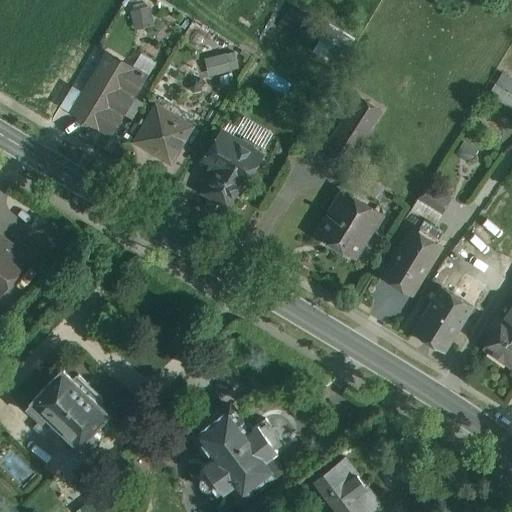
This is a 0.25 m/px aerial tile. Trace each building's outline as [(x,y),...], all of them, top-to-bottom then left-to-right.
[(135,6),(137,24),(155,21),(153,3),(135,6)] [(206,55),(210,73),(227,69),(223,52),(206,55)] [(145,75),(109,53),(75,110),(111,132),(145,75)] [(511,73),(505,68),(490,91),(511,104),(511,73)] [(191,126),(158,106),(138,139),(171,159),(191,126)] [(347,119),(327,150),(346,163),(366,132),(347,119)] [(240,141),(223,130),(205,160),(219,168),(206,190),(228,203),(241,181),(244,183),(262,154),(253,148),(252,144),(245,139),(240,141)] [(450,199),(428,185),(421,197),(443,211),(450,199)] [(349,197),(344,199),(336,211),(330,213),(320,229),(322,234),(352,253),(358,252),(380,216),(378,211),(367,204),(361,205),(349,197)] [(444,232),(425,220),(417,232),(436,243),(444,232)] [(413,229),(385,274),(413,290),(422,275),(422,276),(429,265),(428,264),(440,246),(436,243),(417,232),(413,229)] [(0,292),(27,258),(2,240),(0,242),(0,292)] [(455,267),(443,286),(455,294),(467,275),(455,267)] [(487,286),(467,274),(467,275),(455,294),(475,306),(487,286)] [(443,286),(442,286),(414,332),(446,352),(475,306),(455,294),(443,286)] [(511,324),(504,319),(486,345),(511,363),(511,324)] [(103,395),(80,373),(78,373),(75,377),(64,366),(29,403),(44,417),(45,419),(49,414),(73,436),(87,450),(102,435),(95,428),(111,411),(100,401),(103,398),(103,395)] [(250,430),(231,405),(196,431),(215,456),(206,463),(225,489),(235,482),(244,494),(278,468),(269,456),(279,449),(259,423),(250,430)] [(73,436),(49,414),(45,419),(44,417),(35,426),(60,450),(73,436)] [(368,511),(380,503),(345,457),(317,478),(342,511),(368,511)] [(110,485),(78,510),(78,511),(113,511),(124,504),(110,485)]
